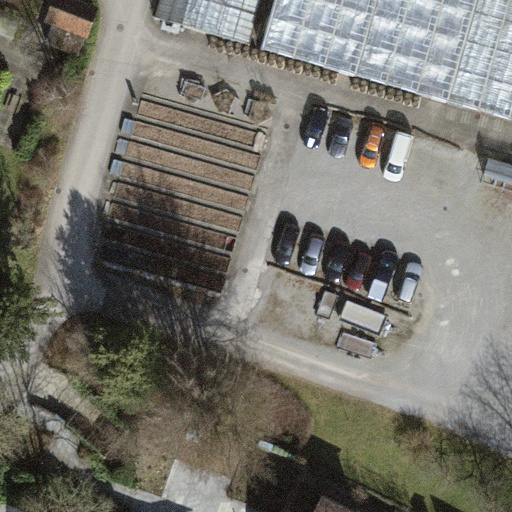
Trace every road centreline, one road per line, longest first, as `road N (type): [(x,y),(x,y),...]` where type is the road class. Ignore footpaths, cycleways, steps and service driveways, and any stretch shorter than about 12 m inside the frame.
road 1 (unknown): [(65,256),(334,323),(452,367),(511,405)]
road 2 (unknown): [(10,379),(166,472)]
